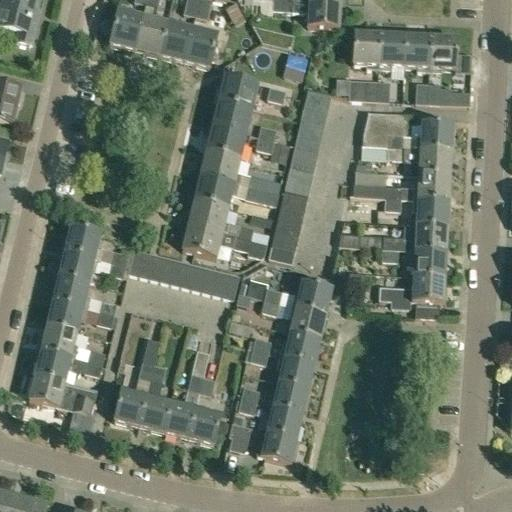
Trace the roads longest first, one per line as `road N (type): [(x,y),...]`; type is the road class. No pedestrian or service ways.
road 1 (residential): [(468,497),(477,470),(499,46)]
road 2 (residential): [(0,372),(87,0)]
road 3 (residential): [(95,475),(136,298),(224,320)]
road 4 (residential): [(287,511),(192,501),(95,475)]
